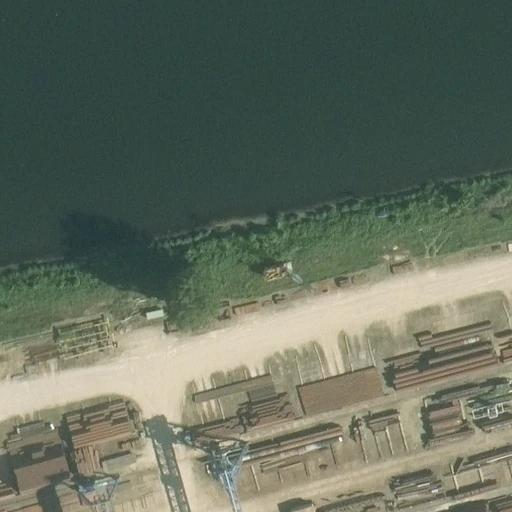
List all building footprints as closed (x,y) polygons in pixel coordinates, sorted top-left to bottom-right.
[(306,254),(246,268),(253,300),(295,291),(293,285),(312,280),(306,254)] [(69,321),(124,311),(121,291),(66,302),(69,321)] [(511,307),(492,311),(491,310),(436,319),(442,354),(511,342),(511,307)] [(84,415),(93,444),(142,430),(133,401),(84,415)] [(190,427),(195,445),(246,430),(241,412),(190,427)] [(39,485),(77,478),(71,451),(34,458),(39,485)] [(321,511),(317,501),(298,508),(299,511),(321,511)]
